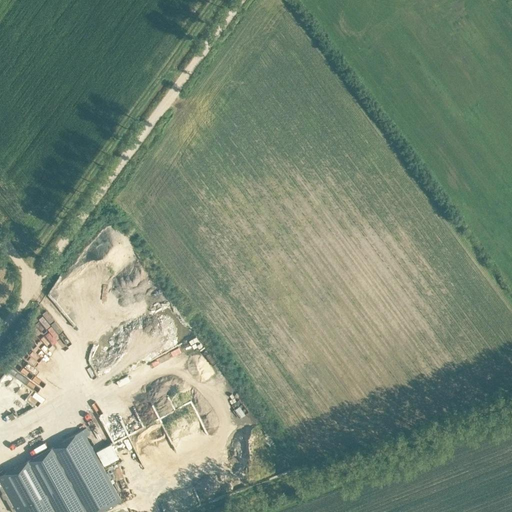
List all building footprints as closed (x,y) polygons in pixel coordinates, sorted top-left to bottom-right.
[(45,394),(49,389),(35,379),(31,384),(45,394)] [(103,414),(115,407),(113,403),(100,410),(103,414)] [(49,416),(37,421),(39,426),(51,420),(49,416)] [(98,511),(121,499),(86,436),(90,434),(86,427),(83,429),(0,474),(0,481),(17,511),(98,511)] [(36,440),(42,450),(53,444),(47,434),(36,440)]
